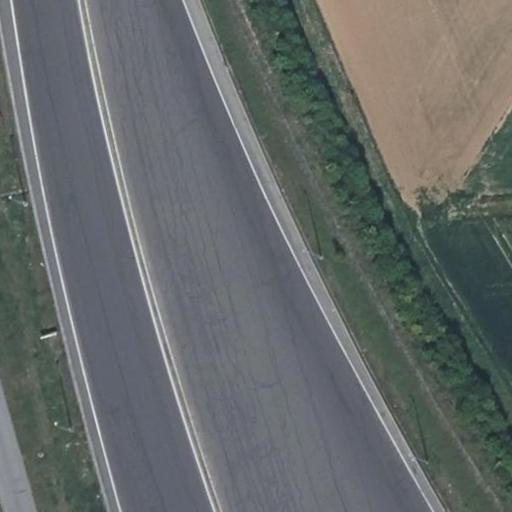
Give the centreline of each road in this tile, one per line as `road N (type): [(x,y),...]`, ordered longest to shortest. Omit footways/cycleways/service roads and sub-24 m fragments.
road 1 (motorway): [(335,511),(197,189),(136,0)]
road 2 (motorway): [(47,0),(97,257),(169,511)]
